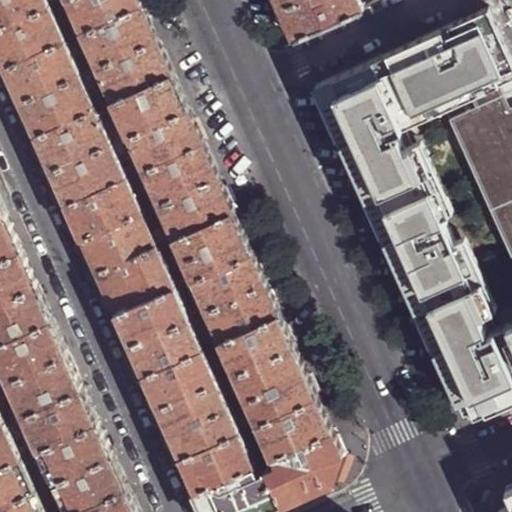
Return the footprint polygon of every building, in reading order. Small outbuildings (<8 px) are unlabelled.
[(0,0),(0,26),(52,3),(50,0),(0,0)] [(72,0),(85,29),(145,2),(143,0),(72,0)] [(278,0),(280,4),(295,37),(363,6),(360,0),(278,0)] [(145,2),(85,29),(101,63),(161,37),(151,16),(145,2)] [(0,48),(1,51),(7,64),(67,37),(52,3),(0,26),(0,48)] [(511,77),(511,54),(490,7),(316,84),(459,401),(479,393),(488,412),(511,401),(511,321),(495,329),(405,126),(446,108),(511,77)] [(16,84),(22,98),(82,71),(67,37),(7,64),(16,84)] [(161,37),(101,63),(116,98),(176,71),(168,52),(161,37)] [(32,119),(38,133),(97,106),(82,71),(22,98),(32,119)] [(176,71),(116,98),(131,132),(192,105),(182,84),(176,71)] [(511,77),(446,108),(511,256),(511,77)] [(192,105),(131,132),(146,166),(207,139),(198,120),(192,105)] [(48,155),(53,167),(113,140),(97,106),(38,133),(48,155)] [(212,151),(207,139),(146,166),(162,200),(222,173),(212,151)] [(62,186),(68,201),(128,174),(113,140),(53,167),(62,186)] [(231,193),(222,173),(162,200),(177,235),(238,208),(231,193)] [(143,209),(128,174),(68,201),(84,235),(143,209)] [(0,191),(0,217),(10,213),(1,194),(0,191)] [(238,208),(177,235),(195,276),(256,248),(245,225),(238,208)] [(159,243),(143,209),(84,235),(93,255),(99,269),(159,243)] [(10,213),(0,217),(0,258),(25,247),(16,228),(10,213)] [(110,294),(118,310),(177,284),(159,243),(99,269),(110,294)] [(25,247),(0,258),(0,299),(40,281),(32,263),(25,247)] [(260,258),(256,248),(195,276),(208,306),(269,279),(260,258)] [(276,294),(269,279),(208,306),(223,337),(283,310),(276,294)] [(40,281),(0,299),(0,341),(55,316),(46,294),(40,281)] [(190,314),(177,284),(118,310),(126,330),(131,341),(190,314)] [(288,321),(283,310),(223,337),(237,369),(297,341),(288,321)] [(204,345),(190,314),(131,341),(139,358),(145,372),(204,345)] [(55,316),(0,341),(0,350),(12,377),(71,350),(60,326),(55,316)] [(311,372),(297,341),(237,369),(259,420),(320,393),(311,372)] [(218,377),(204,345),(145,372),(154,391),(160,404),(218,377)] [(71,350),(12,377),(27,411),(87,385),(77,364),(71,350)] [(182,454),(241,428),(218,377),(160,404),(166,418),(176,440),(182,454)] [(87,385),(27,411),(42,446),(102,419),(92,398),(87,385)] [(320,393),(259,420),(274,454),(335,426),(325,404),(320,393)] [(0,423),(10,419),(0,397),(0,423)] [(0,464),(25,454),(10,419),(0,423),(0,464)] [(102,419),(42,446),(57,478),(116,451),(108,434),(102,419)] [(335,426),(274,454),(278,462),(269,467),(269,468),(284,502),(303,493),(335,480),(347,451),(341,439),(335,426)] [(255,463),(256,462),(241,428),(182,454),(191,475),(197,488),(255,463)] [(116,451),(57,478),(71,510),(131,484),(122,464),(116,451)] [(0,503),(39,486),(25,454),(0,464),(0,503)] [(206,508),(207,511),(261,511),(262,511),(284,502),(269,468),(259,473),(255,463),(197,488),(206,508)] [(131,484),(71,510),(71,511),(143,511),(136,497),(131,484)] [(0,511),(50,511),(39,486),(0,503),(0,511)]
